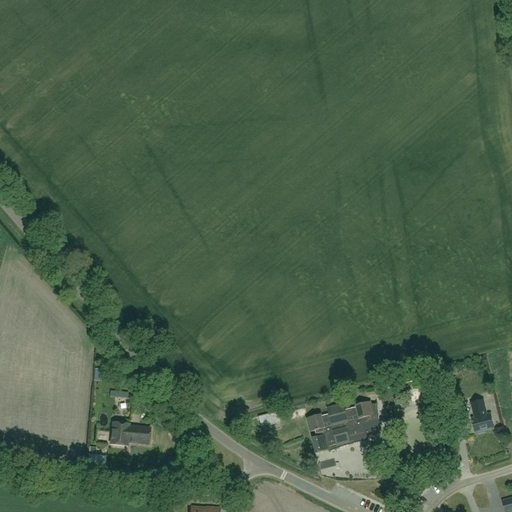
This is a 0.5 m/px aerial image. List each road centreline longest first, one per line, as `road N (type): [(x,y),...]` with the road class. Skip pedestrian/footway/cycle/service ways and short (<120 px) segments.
road 1 (tertiary): [(261,466),(225,443),(0,193)]
road 2 (unclassified): [(261,466),(218,493),(0,472)]
